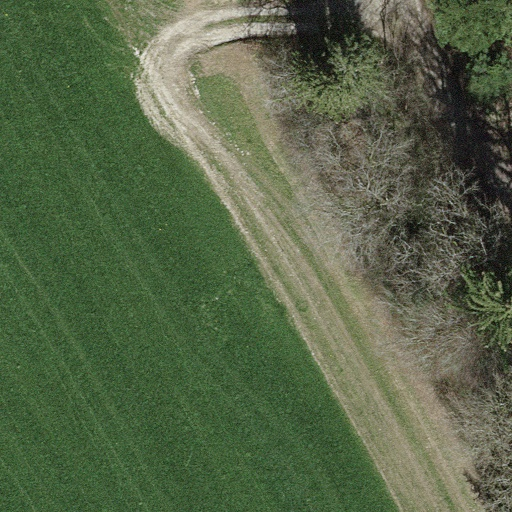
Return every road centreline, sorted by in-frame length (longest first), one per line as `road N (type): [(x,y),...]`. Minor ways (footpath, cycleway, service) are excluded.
road 1 (track): [(478,167),(489,355),(511,393)]
road 2 (track): [(405,0),(478,167)]
